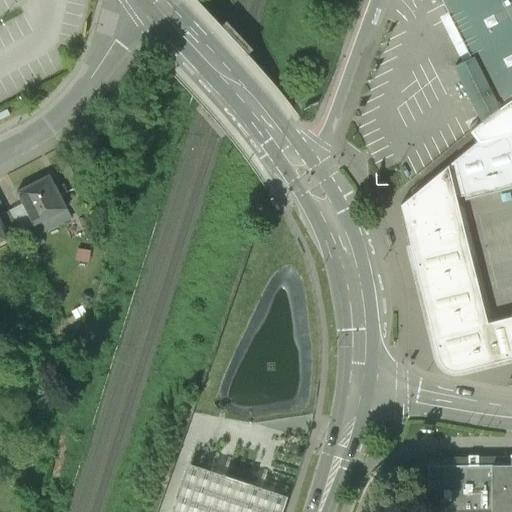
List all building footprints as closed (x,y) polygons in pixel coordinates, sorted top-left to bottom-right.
[(511,0),(444,0),(472,56),(500,107),(511,98),(511,0)] [(500,107),(472,56),(463,61),(455,65),(459,75),(482,121),(500,107)] [(511,98),(500,107),(482,121),(472,129),(480,139),(448,165),(456,197),(511,185),(511,98)] [(7,109),(0,112),(0,120),(10,115),(7,109)] [(511,315),(487,322),(471,256),(456,197),(448,165),(400,204),(416,267),(439,357),(442,363),(447,368),(453,370),(460,370),(511,356),(511,315)] [(50,174),(18,190),(35,222),(67,206),(50,174)] [(0,225),(0,248),(9,244),(0,225)] [(511,461),(510,461),(510,465),(478,465),(478,461),(468,462),(468,465),(428,466),(428,492),(428,511),(457,511),(458,511),(462,511),(511,510),(511,461)] [(280,511),(287,495),(249,483),(249,482),(226,474),(226,475),(188,462),(171,511),(280,511)]
